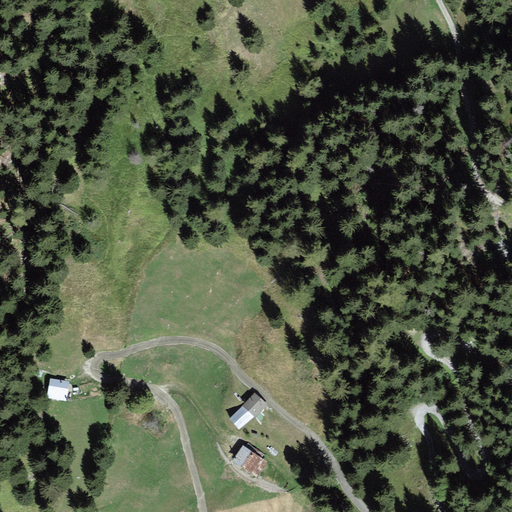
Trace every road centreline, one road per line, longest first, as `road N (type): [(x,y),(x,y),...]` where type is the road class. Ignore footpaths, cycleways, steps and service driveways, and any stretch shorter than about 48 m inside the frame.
road 1 (track): [(202,511),(177,410),(154,389),(91,369),(95,357),(182,339),(225,354),(322,444),(367,511)]
road 2 (track): [(442,511),(419,406),(438,410),(452,429),(467,473),(485,473),(485,461),(465,384),(426,351),(426,341),(454,339),(511,383)]
road 3 (track): [(511,212),(477,192),(477,136),(440,0)]
